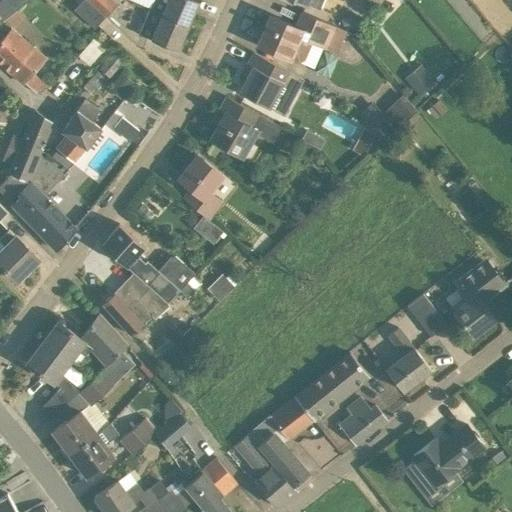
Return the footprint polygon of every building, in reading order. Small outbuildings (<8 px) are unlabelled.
[(20,7),(14,1),(12,0),(0,0),(0,19),(2,21),(20,7)] [(94,29),(105,17),(86,0),(82,0),(74,10),(94,29)] [(86,0),(105,17),(116,6),(109,0),(86,0)] [(197,1),(194,0),(152,0),(149,10),(187,26),(197,1)] [(295,0),(306,5),(319,10),(322,0),(295,0)] [(176,51),(187,26),(149,10),(138,34),(151,40),(176,51)] [(346,31),(299,10),(292,25),(270,16),(257,45),(297,63),(305,60),(312,44),(336,54),(346,31)] [(10,27),(0,39),(0,62),(10,72),(23,85),(24,84),(37,94),(48,87),(32,74),(45,60),(10,27)] [(95,39),(80,50),(88,61),(104,51),(95,39)] [(288,71),(271,62),(253,52),(246,65),(252,68),(238,92),(268,108),(288,71)] [(405,76),(422,94),(438,79),(421,62),(405,76)] [(106,80),(97,72),(83,88),(92,96),(106,80)] [(281,128),(244,107),(227,97),(213,122),(218,125),(211,139),(242,156),(255,133),(273,143),(281,128)] [(372,107),(362,116),(384,140),(417,111),(404,97),(381,117),(372,107)] [(54,158),(50,162),(66,171),(86,148),(101,129),(93,123),(99,113),(85,101),(77,111),(76,110),(61,130),(68,135),(57,149),(59,151),(54,158)] [(27,182),(38,155),(51,122),(35,111),(10,172),(6,169),(0,171),(0,190),(11,201),(18,193),(27,182)] [(364,126),(353,146),(365,153),(376,133),(364,126)] [(50,162),(38,155),(27,182),(18,193),(21,195),(12,205),(57,251),(59,249),(76,229),(57,210),(43,196),(66,171),(50,162)] [(190,189),(183,198),(208,219),(221,203),(208,193),(222,175),(197,155),(178,179),(190,189)] [(132,273),(154,292),(166,303),(194,274),(176,257),(169,257),(158,270),(147,260),(145,262),(136,255),(144,246),(118,224),(101,244),(132,273)] [(8,230),(0,238),(0,244),(3,248),(0,251),(0,265),(16,282),(38,260),(8,230)] [(480,299),(489,292),(502,282),(488,262),(475,272),(459,284),(470,299),(453,312),(472,337),(473,336),(470,333),(482,324),(484,327),(496,318),(480,299)] [(170,306),(166,303),(154,292),(132,273),(118,287),(120,289),(115,293),(114,293),(102,304),(131,335),(151,317),(154,320),(170,306)] [(207,289),(218,300),(233,286),(222,274),(207,289)] [(447,325),(432,306),(423,294),(407,306),(431,337),(447,325)] [(128,345),(114,330),(99,314),(81,339),(58,322),(43,342),(68,362),(83,343),(105,367),(128,345)] [(430,369),(418,353),(414,348),(399,327),(388,336),(404,356),(385,370),(401,391),(430,369)] [(59,388),(39,410),(49,420),(64,406),(79,393),(79,392),(59,375),(68,362),(43,342),(27,363),(59,388)] [(350,353),(294,397),(313,420),(368,375),(350,353)] [(100,372),(79,392),(79,393),(91,405),(113,385),(100,372)] [(249,433),(292,486),(308,473),(282,444),(313,420),(294,397),(249,433)] [(346,410),(350,414),(356,421),(343,431),(354,444),(385,418),(376,406),(371,409),(362,397),(346,410)] [(52,431),(70,454),(97,434),(79,411),(52,431)] [(164,449),(173,442),(188,429),(177,415),(152,436),(164,449)] [(155,434),(143,420),(120,440),(132,453),(155,434)] [(114,457),(105,445),(119,435),(111,424),(97,434),(70,454),(86,477),(114,457)] [(412,456),(415,460),(402,470),(422,494),(483,447),(466,425),(439,445),(434,439),(412,456)] [(292,487),(292,486),(249,433),(234,446),(261,477),(254,482),(276,508),(295,491),(292,487)] [(186,485),(196,499),(205,509),(206,511),(229,511),(218,498),(236,482),(216,459),(186,485)] [(140,499),(146,507),(168,492),(160,481),(143,492),(138,484),(126,492),(118,481),(94,497),(104,511),(121,511),(133,503),(140,499)] [(183,511),(185,511),(169,491),(168,492),(146,507),(139,511),(183,511)] [(0,511),(17,511),(7,493),(0,497),(0,511)]
